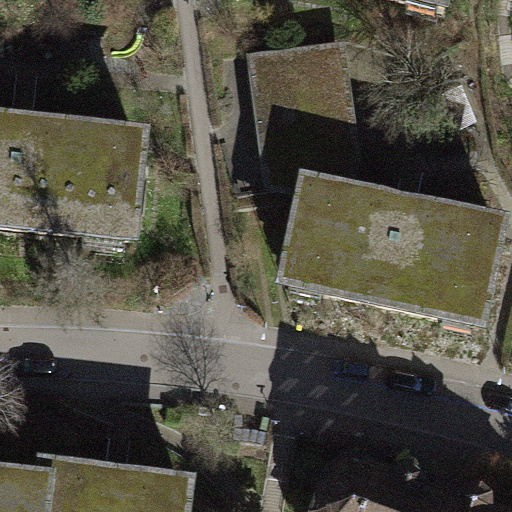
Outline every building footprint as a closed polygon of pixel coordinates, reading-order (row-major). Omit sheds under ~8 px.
[(435,0),(384,0),(432,13),(435,0)] [(326,57),(252,66),(268,188),(299,194),(332,201),(343,159),(326,57)] [(131,145),(0,131),(0,226),(121,239),(131,145)] [(332,201),(299,194),(279,286),(470,327),(490,235),(332,201)] [(442,511),(445,506),(344,470),(322,485),(312,511),(442,511)] [(36,476),(35,490),(31,511),(172,511),(175,494),(36,476)] [(0,511),(31,511),(35,490),(0,485),(0,511)]
